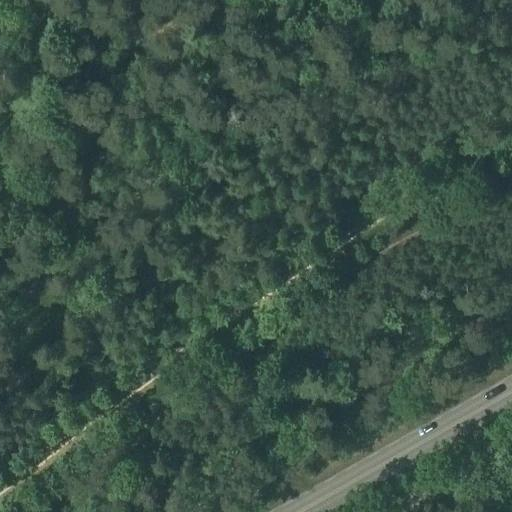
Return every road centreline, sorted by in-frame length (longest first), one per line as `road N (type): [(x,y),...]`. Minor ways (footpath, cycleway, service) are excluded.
road 1 (track): [(0,507),(231,324),(511,145)]
road 2 (unknown): [(511,194),(67,511)]
road 3 (primary): [(306,511),(511,393)]
road 4 (unclassified): [(372,511),(511,429)]
